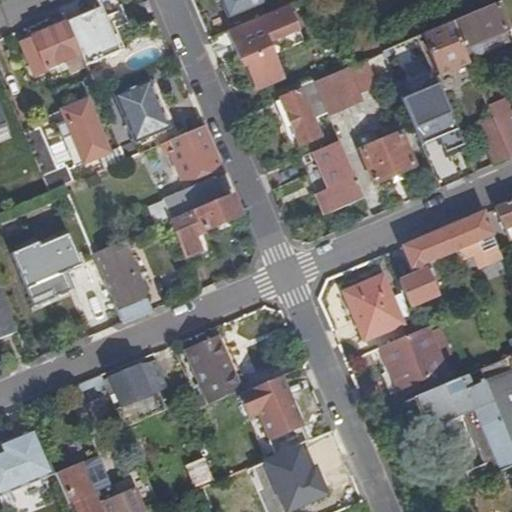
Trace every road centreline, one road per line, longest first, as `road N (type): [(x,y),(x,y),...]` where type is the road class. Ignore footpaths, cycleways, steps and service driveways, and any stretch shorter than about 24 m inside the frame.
road 1 (residential): [(0,395),(286,274)]
road 2 (residential): [(169,0),(286,274)]
road 3 (residential): [(286,274),(386,511)]
road 4 (residential): [(286,274),(511,179)]
